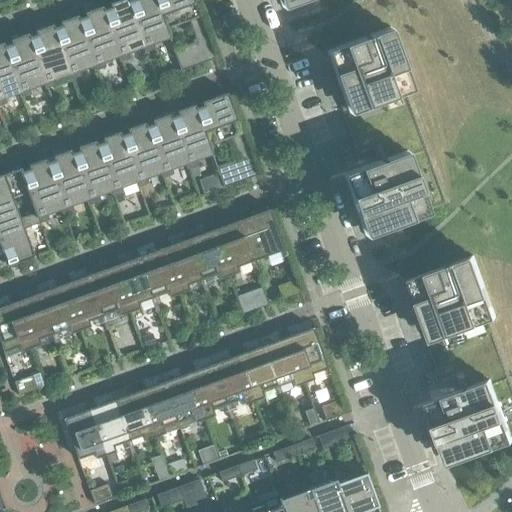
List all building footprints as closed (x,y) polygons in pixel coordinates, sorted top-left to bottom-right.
[(103,6),(102,6),(121,61),(131,58),(129,52),(143,47),(145,52),(146,52),(127,0),(119,0),(110,3),(111,7),(104,10),(103,6)] [(169,38),(155,0),(131,0),(129,1),(128,0),(127,0),(146,52),(156,49),(154,43),(169,38)] [(155,0),(169,38),(181,71),(215,58),(193,0),(155,0)] [(121,61),(102,6),(85,12),(87,16),(80,19),(78,15),(77,15),(97,70),(106,67),(105,61),(119,56),(120,61),(121,61)] [(97,70),(77,15),(60,21),(62,25),(55,28),(53,24),(52,25),(72,79),(82,76),(80,70),(94,65),(96,71),(97,70)] [(29,33),(27,34),(47,88),(57,85),(55,79),(69,74),(71,80),(72,79),(52,25),(36,31),(37,34),(30,37),(29,33)] [(336,47),(326,50),(332,66),(333,70),(328,72),(358,154),(374,149),(375,152),(378,161),(349,172),(348,172),(343,174),(349,190),(365,236),(400,223),(430,213),(429,210),(447,204),(406,92),(413,89),(391,27),(369,35),(359,39),(336,47)] [(4,42),(2,43),(22,97),(32,94),(30,88),(44,83),(46,89),(47,88),(27,34),(11,40),(12,43),(5,46),(4,42)] [(22,97),(2,43),(0,43),(0,105),(7,103),(5,97),(19,92),(21,98),(22,97)] [(195,104),(194,105),(212,154),(224,187),(257,175),(227,93),(202,102),(203,106),(196,108),(195,104)] [(170,113),(169,114),(189,169),(198,165),(197,160),(212,154),(194,105),(177,111),(179,115),(172,117),(170,113)] [(145,122),(144,123),(164,178),(174,174),(172,169),(186,164),(188,169),(189,169),(169,114),(152,120),(154,124),(147,126),(145,122)] [(164,178),(144,123),(128,129),(129,133),(122,135),(121,131),(119,132),(139,187),(149,183),(147,178),(161,173),(163,178),(164,178)] [(139,187),(119,132),(103,138),(104,142),(97,144),(96,141),(94,141),(114,196),(124,192),(122,187),(136,182),(138,187),(139,187)] [(114,196),(94,141),(78,147),(79,151),(72,153),(71,150),(70,150),(89,205),(99,201),(97,196),(111,191),(113,196),(114,196)] [(46,159),(45,159),(65,214),(74,210),(73,205),(86,200),(88,205),(89,205),(70,150),(53,156),(55,160),(48,163),(46,159)] [(65,214),(45,159),(28,165),(30,169),(23,172),(21,168),(20,168),(40,223),(49,220),(47,214),(62,209),(64,214),(65,214)] [(40,223),(20,168),(0,175),(0,246),(6,262),(15,259),(16,263),(34,256),(24,229),(40,223)] [(252,261),(254,260),(284,249),(270,209),(237,221),(252,261)] [(237,221),(213,230),(229,275),(239,271),(237,266),(250,262),(252,261),(237,221)] [(213,230),(188,239),(189,241),(202,279),(205,278),(217,273),(219,279),(229,275),(213,230)] [(202,279),(189,241),(188,239),(163,248),(179,293),(189,290),(187,284),(200,280),(202,279)] [(179,293),(163,248),(138,257),(153,297),(155,296),(168,292),(170,297),(179,293)] [(419,276),(410,279),(415,295),(417,298),(411,301),(441,383),(427,388),(429,392),(432,400),(431,401),(426,403),(432,419),(449,465),(482,452),(511,441),(511,383),(489,320),(497,318),(474,256),(452,263),(442,267),(419,276)] [(153,297),(138,257),(113,266),(130,311),(140,308),(138,302),(151,298),(153,297)] [(130,311),(113,266),(89,275),(103,315),(105,314),(118,310),(120,315),(130,311)] [(103,315),(89,275),(64,284),(80,329),(90,326),(88,321),(101,316),(103,315)] [(300,293),(295,279),(277,286),(282,300),(300,293)] [(64,284),(39,293),(54,333),(56,332),(69,328),(70,333),(80,329),(64,284)] [(255,308),(249,292),(237,296),(243,313),(255,308)] [(54,333),(39,293),(14,302),(31,347),(40,344),(39,339),(51,334),(54,333)] [(31,347),(14,302),(0,307),(0,343),(3,352),(19,346),(21,351),(31,347)] [(313,327),(287,337),(304,382),(314,378),(312,373),(327,368),(313,327)] [(156,344),(152,333),(141,337),(145,348),(156,344)] [(304,382),(287,337),(262,346),(277,386),(279,385),(292,380),(294,385),(304,382)] [(262,346),(238,355),(254,400),(264,396),(262,391),(275,387),(277,386),(262,346)] [(238,355),(213,364),(228,404),(230,403),(243,398),(244,404),(254,400),(238,355)] [(228,404),(213,364),(188,373),(205,418),(214,415),(212,409),(225,405),(228,404)] [(188,373),(163,382),(178,422),(180,421),(193,417),(195,422),(205,418),(188,373)] [(32,375),(14,382),(19,396),(38,389),(32,375)] [(163,382),(138,391),(155,436),(165,433),(163,427),(176,423),(178,422),(163,382)] [(155,436),(138,391),(114,400),(128,440),(130,439),(143,435),(145,440),(155,436)] [(114,400),(89,409),(105,454),(115,451),(113,446),(126,441),(128,440),(114,400)] [(344,414),(339,400),(321,406),(326,420),(344,414)] [(105,454),(89,409),(63,418),(78,458),(94,453),(96,458),(105,454)] [(318,423),(312,409),(304,411),(310,426),(318,423)] [(348,425),(318,436),(323,449),(353,438),(348,425)] [(268,440),(264,429),(253,433),(257,444),(268,440)] [(315,448),(312,438),(292,445),(296,455),(315,448)] [(213,443),(201,448),(206,463),(219,458),(213,443)] [(296,455),(292,445),(273,452),(276,462),(296,455)] [(257,469),(254,459),(236,466),(240,475),(257,469)] [(164,465),(141,472),(145,484),(168,477),(164,465)] [(240,475),(236,466),(219,472),(222,482),(240,475)] [(334,479),(345,511),(379,511),(377,506),(378,505),(365,472),(363,468),(334,479)] [(199,479),(178,487),(182,500),(183,499),(182,496),(203,489),(199,479)] [(345,511),(334,479),(308,488),(316,511),(345,511)] [(130,491),(126,480),(115,484),(119,495),(130,491)] [(108,484),(89,490),(95,505),(113,498),(108,484)] [(178,487),(156,495),(161,507),(182,500),(178,487)] [(316,511),(308,488),(279,499),(283,511),(316,511)] [(139,511),(148,509),(145,499),(126,506),(128,511),(139,511)] [(283,511),(279,499),(252,509),(252,511),(283,511)]
